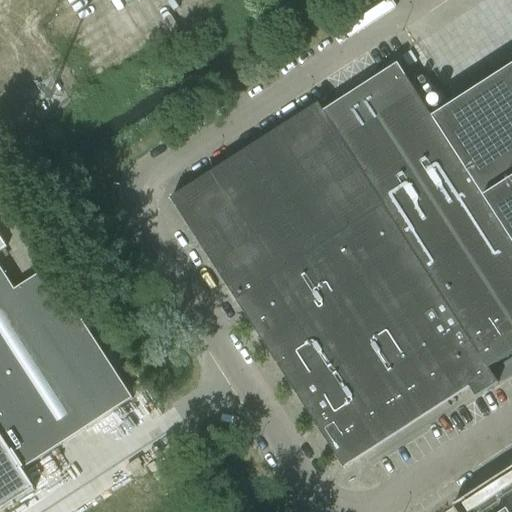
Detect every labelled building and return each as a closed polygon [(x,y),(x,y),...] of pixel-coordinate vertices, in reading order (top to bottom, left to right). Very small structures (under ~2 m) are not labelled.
[(0,0),(0,88),(59,51),(41,21),(64,7),(60,0),(0,0)] [(511,243),(397,64),(323,112),(383,206),(488,368),(511,352),(511,243)] [(511,88),(442,133),(485,201),(511,243),(511,88)] [(170,199),(235,300),(383,206),(323,112),(318,104),(170,199)] [(383,206),(235,300),(343,469),(344,468),(344,467),(354,461),(351,456),(465,382),(475,397),(497,383),(488,368),(383,206)] [(14,290),(0,268),(0,434),(23,469),(132,399),(48,268),(14,290)] [(0,434),(0,509),(34,488),(23,469),(0,434)] [(511,511),(511,468),(505,473),(451,507),(453,511),(511,511)]
